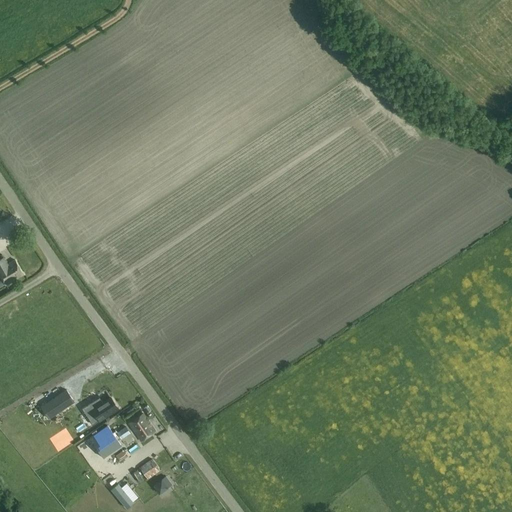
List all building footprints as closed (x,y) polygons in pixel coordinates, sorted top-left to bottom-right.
[(0,276),(6,285),(23,274),(14,260),(7,264),(3,257),(0,259),(0,276)] [(49,419),(74,402),(66,390),(41,406),(49,419)] [(99,397),(82,408),(92,424),(99,420),(118,408),(111,397),(103,402),(99,397)] [(149,416),(146,418),(143,413),(128,423),(141,441),(155,431),(147,420),(150,418),(151,419),(154,417),(150,411),(151,410),(147,405),(143,408),(149,416)] [(112,433),(107,426),(89,438),(103,458),(121,446),(117,441),(112,433)] [(117,441),(130,433),(126,426),(117,432),(116,431),(112,433),(117,441)] [(125,451),(130,456),(135,451),(131,446),(125,451)] [(134,466),(151,454),(147,449),(139,455),(137,453),(129,460),(134,466)] [(119,458),(109,463),(111,467),(121,462),(119,458)] [(154,459),(139,463),(144,478),(158,474),(154,459)] [(112,483),(129,472),(124,464),(107,475),(112,483)] [(162,479),(154,485),(160,493),(168,487),(162,479)] [(118,484),(111,490),(127,508),(134,503),(133,502),(138,497),(127,483),(121,488),(118,484)]
